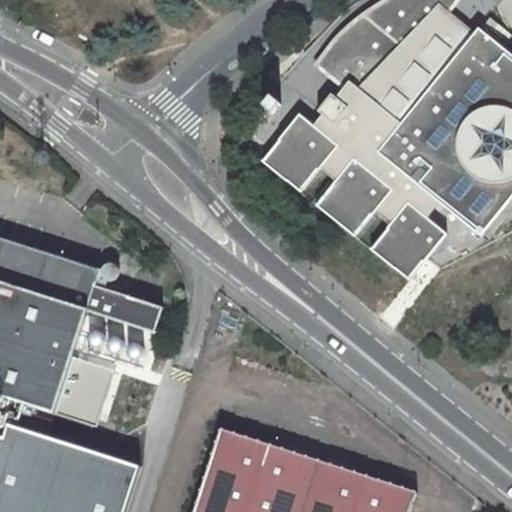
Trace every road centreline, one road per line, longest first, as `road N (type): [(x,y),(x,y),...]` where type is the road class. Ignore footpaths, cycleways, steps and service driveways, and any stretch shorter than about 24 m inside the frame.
road 1 (secondary): [(168,188),(511,487)]
road 2 (unknown): [(139,511),(222,235)]
road 3 (unclassified): [(272,4),(97,129)]
road 4 (unclassified): [(168,188),(272,4)]
